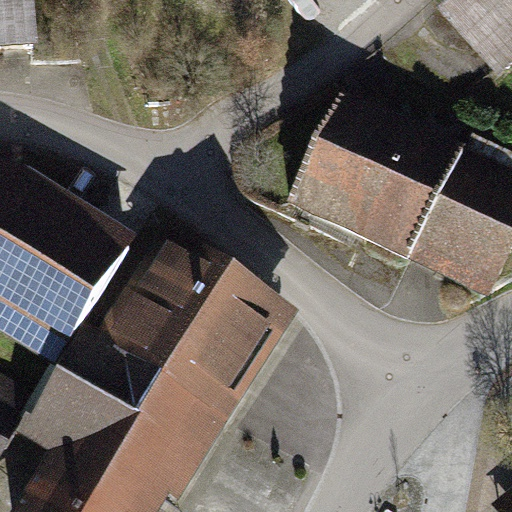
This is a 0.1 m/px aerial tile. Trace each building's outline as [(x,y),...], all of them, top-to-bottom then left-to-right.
[(0,0),(0,60),(25,60),(21,0),(0,0)] [(511,0),(460,0),(445,15),(505,77),(511,69),(511,0)] [(420,258),(466,161),(344,103),(298,200),(420,258)] [(0,329),(63,364),(135,231),(0,157),(0,329)] [(511,181),(466,161),(420,258),(484,288),(511,226),(511,181)] [(173,250),(114,348),(224,415),(283,316),(173,250)] [(34,422),(68,442),(169,504),(224,415),(114,348),(89,333),(34,422)] [(164,511),(169,504),(68,442),(25,511),(164,511)] [(511,511),(511,497),(495,511),(496,511),(511,511)]
